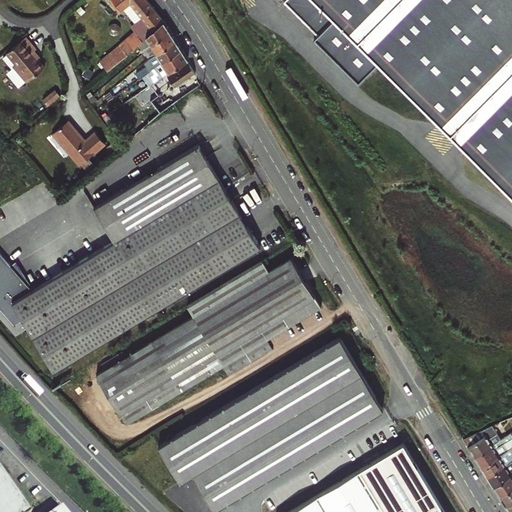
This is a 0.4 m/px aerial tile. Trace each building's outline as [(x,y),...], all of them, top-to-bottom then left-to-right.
[(129,52),(138,43),(154,28),(164,21),(147,0),(117,0),(126,12),(134,6),(147,23),(136,32),(135,30),(118,43),(122,48),(104,65),(109,71),(128,54),(129,52)] [(511,0),(284,0),(318,33),(314,38),(358,82),(379,60),(511,192),(511,0)] [(146,47),(152,43),(170,30),(164,21),(154,28),(138,43),(140,47),(138,49),(140,52),(142,52),(141,50),(146,47)] [(152,43),(157,52),(176,39),(170,30),(152,43)] [(152,64),(154,67),(182,49),(176,39),(157,52),(152,56),(151,56),(155,63),(152,64)] [(31,43),(12,59),(13,60),(17,65),(14,67),(16,68),(27,82),(29,83),(46,68),(38,59),(42,56),(31,43)] [(159,74),(161,77),(187,61),(189,59),(182,49),(154,67),(155,69),(156,71),(159,69),(161,72),(159,74)] [(8,64),(14,70),(16,68),(14,67),(17,65),(13,60),(8,64)] [(161,77),(131,99),(135,105),(169,79),(174,86),(194,72),(187,61),(161,77)] [(21,88),(27,82),(16,68),(14,70),(9,74),(21,88)] [(137,75),(140,80),(151,72),(148,68),(137,75)] [(76,134),(67,122),(53,134),(80,166),(106,144),(96,133),(85,142),(78,133),(76,134)] [(199,144),(95,207),(115,241),(116,240),(157,308),(260,246),(199,144)] [(115,242),(33,290),(0,252),(0,309),(6,316),(14,325),(23,320),(54,370),(157,308),(116,240),(115,241),(115,242)] [(269,270),(263,260),(191,303),(197,314),(131,353),(109,366),(101,371),(131,421),(222,366),(227,374),(272,347),(267,339),(321,306),(291,257),(269,270)] [(434,352),(448,365),(466,347),(452,334),(434,352)] [(193,472),(215,508),(383,407),(341,336),(159,444),(181,480),(193,472)] [(106,360),(109,366),(131,353),(128,348),(106,360)] [(391,422),(374,433),(379,440),(396,430),(391,422)] [(473,456),(500,439),(490,424),(462,438),(467,446),(473,456)] [(480,466),(506,448),(503,442),(511,436),(511,434),(510,432),(500,439),(473,456),(480,466)] [(371,462),(361,469),(288,511),(445,511),(404,443),(382,456),(378,450),(368,456),(371,462)] [(511,444),(506,448),(480,466),(486,476),(511,458),(511,444)] [(492,486),(511,472),(511,458),(486,476),(492,486)] [(29,511),(0,468),(0,511),(29,511)] [(499,496),(511,487),(511,472),(492,486),(499,496)] [(511,487),(499,496),(505,506),(511,501),(511,487)]
